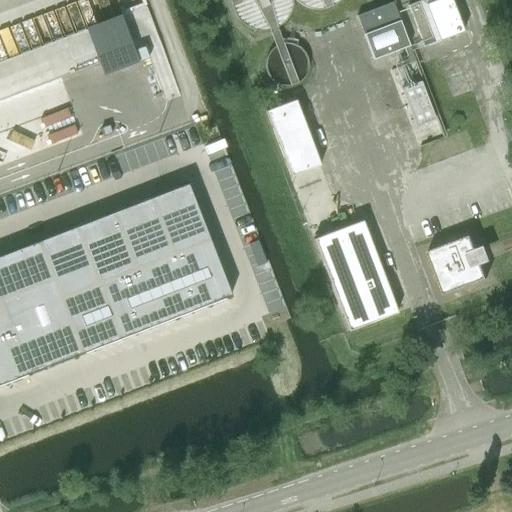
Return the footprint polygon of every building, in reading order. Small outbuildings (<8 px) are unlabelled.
[(425,47),(464,32),(451,0),(424,0),(409,6),(425,47)] [(373,57),(408,45),(393,3),(358,16),(373,57)] [(0,101),(109,60),(113,71),(132,64),(147,58),(157,55),(164,52),(146,6),(130,12),(115,18),(85,29),(0,61),(0,101)] [(295,100),(266,111),(290,176),(319,166),(295,100)] [(186,185),(0,256),(0,385),(230,298),(186,185)] [(314,240),(348,332),(397,313),(363,221),(314,240)] [(428,252),(444,295),(487,279),(471,236),(428,252)]
